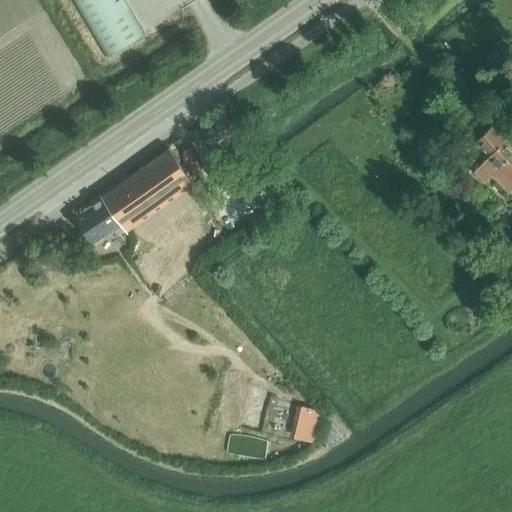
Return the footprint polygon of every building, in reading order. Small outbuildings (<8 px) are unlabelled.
[(123,0),(72,0),(106,57),(144,35),(123,0)] [(231,109),(201,130),(213,147),(243,127),(231,109)] [(492,176),(509,193),(511,195),(511,147),(492,128),(476,143),(489,156),(474,172),(485,183),(492,176)] [(103,198),(75,218),(93,242),(121,224),(127,231),(193,184),(168,149),(101,196),(103,198)] [(298,403),(291,435),(316,441),(323,408),(298,403)]
